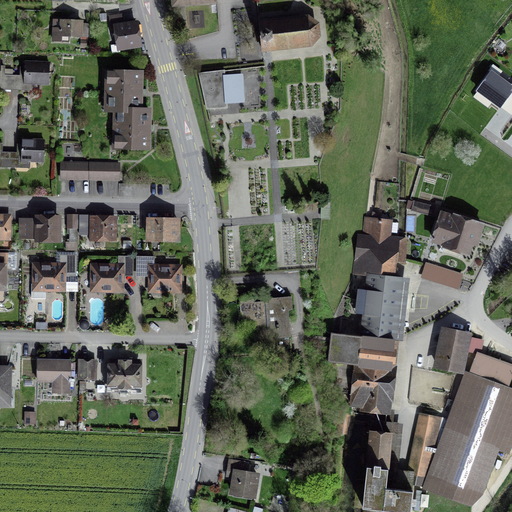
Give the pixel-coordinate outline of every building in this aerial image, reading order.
[(111,26),(117,25),(120,47),(139,45),(135,20),(122,22),(121,15),(109,17),(111,26)] [(318,24),(308,17),(259,23),(262,50),(311,45),(319,36),(318,24)] [(90,24),(55,22),(54,41),(89,43),(90,24)] [(51,64),(25,64),(25,87),(50,87),(51,64)] [(199,74),(207,109),(227,107),(226,98),(222,98),(221,81),(225,81),(224,71),(199,74)] [(511,90),(511,85),(491,71),(477,91),(500,107),(511,90)] [(4,90),(13,91),(13,75),(5,75),(4,90)] [(114,114),(145,114),(145,75),(106,75),(106,114),(114,114)] [(145,114),(114,114),(115,154),(153,154),(152,114),(145,114)] [(45,141),(22,140),(22,165),(45,165),(45,141)] [(90,164),(62,163),(61,183),(90,183),(90,164)] [(121,165),(90,164),(90,183),(121,184),(121,165)] [(433,206),(414,202),(412,211),(431,215),(433,206)] [(79,216),(71,215),(70,242),(78,242),(79,216)] [(480,229),(443,215),(433,241),(464,253),(468,241),(475,244),(480,229)] [(13,218),(0,217),(0,242),(12,243),(13,218)] [(35,220),(20,220),(20,243),(63,243),(63,219),(35,219),(35,220)] [(118,219),(91,219),(91,244),(118,244),(118,219)] [(182,222),(148,221),(147,244),(182,245),(182,222)] [(341,319),(339,334),(335,390),(352,391),(351,406),(388,409),(392,358),(393,338),(397,290),(400,243),(358,240),(351,320),(341,319)] [(462,273),(427,264),(423,277),(459,286),(462,273)] [(8,267),(0,267),(0,293),(8,294),(8,267)] [(68,268),(34,267),(34,294),(67,295),(68,268)] [(126,267),(91,267),(91,296),(125,296),(126,267)] [(183,268),(149,268),(149,295),(182,295),(183,268)] [(286,337),(285,299),(239,301),(239,323),(266,322),(267,337),(286,337)] [(468,335),(442,330),(435,364),(461,369),(468,335)] [(231,354),(223,354),(224,374),(232,374),(231,354)] [(471,376),(465,374),(433,473),(485,490),(511,404),(511,389),(508,388),(511,375),(511,364),(478,354),(471,376)] [(72,362),(38,362),(38,385),(54,385),(54,396),(72,396),(72,362)] [(99,363),(79,362),(78,382),(98,382),(99,363)] [(143,362),(112,362),(111,386),(142,387),(143,362)] [(0,407),(13,407),(14,369),(0,368),(0,407)] [(348,411),(338,409),(335,432),(345,434),(348,411)] [(36,413),(26,413),(26,425),(36,425),(36,413)] [(442,420),(423,416),(411,475),(430,479),(442,420)] [(368,434),(363,508),(384,509),(385,488),(390,424),(377,423),(376,435),(368,434)] [(259,474),(236,470),(232,494),(256,498),(259,474)] [(399,489),(385,488),(384,509),(397,510),(408,511),(410,490),(399,489)]
